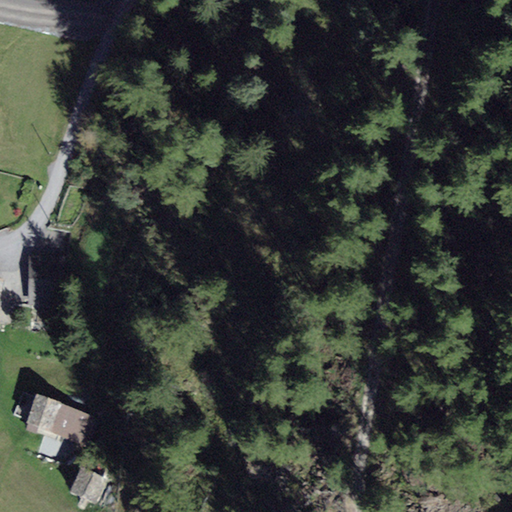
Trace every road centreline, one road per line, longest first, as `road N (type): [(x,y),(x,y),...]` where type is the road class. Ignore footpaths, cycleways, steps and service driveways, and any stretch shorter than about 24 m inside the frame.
road 1 (track): [(429,0),(349,511)]
road 2 (unclassified): [(0,242),(28,227),(51,194),(129,0)]
